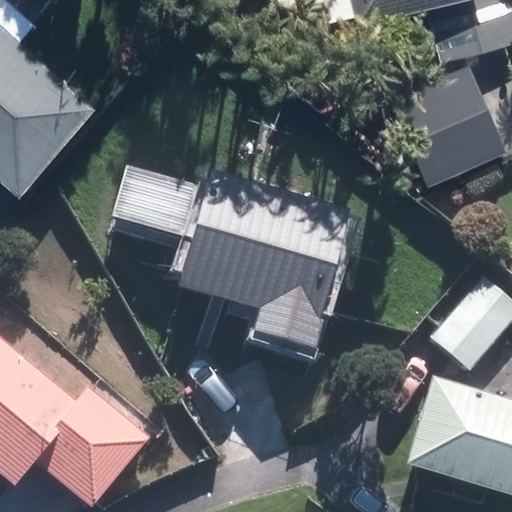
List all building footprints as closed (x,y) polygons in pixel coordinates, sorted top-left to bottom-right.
[(0,0),(0,175),(15,189),(91,105),(17,38),(33,20),(10,0),(0,0)] [(423,5),(443,0),(275,0),(277,7),(305,0),(320,0),(325,19),(355,11),(357,21),(423,5)] [(437,60),(511,41),(511,0),(443,0),(423,5),(437,60)] [(506,149),(468,63),(385,99),(422,185),(506,149)] [(125,168),(109,222),(181,243),(197,190),(125,168)] [(349,214),(208,172),(174,288),(258,313),(251,336),(313,354),(322,323),(318,321),(349,214)] [(429,341),(468,374),(511,322),(511,297),(485,275),(429,341)] [(0,476),(16,489),(36,465),(93,511),(148,443),(85,392),(76,404),(0,342),(0,476)] [(511,406),(428,382),(404,468),(511,498),(511,406)]
